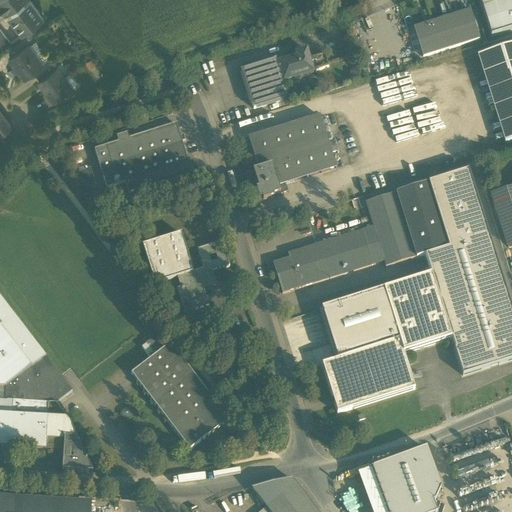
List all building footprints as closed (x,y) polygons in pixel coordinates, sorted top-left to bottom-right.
[(7,17),(21,35),(26,31),(24,29),(37,20),(38,22),(43,18),(29,0),(25,3),(22,1),(23,0),(0,0),(0,7),(5,14),(10,10),(12,13),(7,17)] [(479,0),(482,9),(503,3),(502,0),(479,0)] [(482,9),(491,37),(511,30),(511,0),(503,3),(482,9)] [(413,29),(423,58),(479,40),(470,11),(413,29)] [(0,50),(1,52),(11,45),(0,30),(0,50)] [(27,45),(32,42),(28,37),(24,40),(27,45)] [(14,48),(18,52),(27,45),(24,40),(14,48)] [(35,40),(32,42),(27,45),(34,54),(39,51),(38,45),(35,40)] [(10,58),(17,68),(34,54),(27,45),(18,52),(10,58)] [(511,46),(477,57),(505,145),(511,142),(511,46)] [(39,51),(34,54),(17,68),(24,77),(32,71),(42,64),(41,64),(46,60),(47,57),(42,51),(39,51)] [(277,64),(283,82),(313,73),(309,60),(306,51),(295,55),(296,58),(277,64)] [(309,60),(313,73),(329,68),(325,56),(309,60)] [(95,66),(92,59),(85,62),(88,69),(95,66)] [(42,64),(45,69),(50,65),(46,60),(41,64),(42,64)] [(242,71),(254,110),(288,100),(283,82),(277,64),(276,61),(242,71)] [(49,73),(45,69),(42,64),(32,71),(34,74),(36,76),(39,81),(49,73)] [(38,81),(46,91),(63,77),(56,68),(49,73),(39,81),(38,81)] [(361,72),(352,69),(349,78),(358,81),(361,72)] [(63,77),(70,87),(77,82),(70,72),(63,77)] [(70,87),(63,77),(46,91),(53,100),(56,98),(70,87)] [(56,98),(60,102),(74,91),(70,87),(56,98)] [(11,127),(1,113),(0,114),(0,135),(1,135),(11,127)] [(278,166),(285,186),(336,170),(332,155),(328,144),(320,118),(248,140),(258,172),(278,166)] [(118,143),(106,147),(95,150),(107,189),(118,186),(125,184),(128,194),(198,173),(195,161),(188,163),(181,143),(185,141),(183,136),(180,137),(176,125),(130,140),(118,143)] [(116,137),(118,143),(130,140),(128,134),(116,137)] [(0,151),(8,145),(1,135),(0,135),(0,151)] [(334,142),(328,144),(332,155),(338,153),(334,142)] [(262,202),(262,204),(273,201),(273,199),(287,194),(285,186),(278,166),(258,172),(253,174),(262,202)] [(79,175),(91,214),(103,210),(91,171),(79,175)] [(425,257),(431,276),(451,340),(463,377),(511,361),(511,312),(468,172),(428,185),(448,249),(425,257)] [(247,191),(252,205),(262,202),(253,174),(245,176),(250,190),(247,191)] [(0,285),(16,306),(9,311),(15,318),(22,313),(51,352),(45,357),(45,358),(50,364),(56,359),(63,367),(100,338),(129,376),(168,346),(42,181),(0,213),(0,285)] [(428,185),(396,195),(416,260),(425,257),(448,249),(428,185)] [(509,249),(511,247),(511,190),(492,196),(509,249)] [(386,269),(416,260),(396,195),(365,204),(373,229),(384,264),(386,269)] [(373,229),(362,233),(372,267),(384,264),(373,229)] [(362,233),(302,251),(288,256),(289,259),(291,266),(276,271),(280,283),(279,284),(282,295),(313,286),(372,267),(362,233)] [(155,286),(177,279),(193,274),(181,235),(143,247),(155,286)] [(203,270),(212,274),(230,268),(222,243),(197,251),(203,270)] [(274,264),(276,271),(291,266),(289,259),(274,264)] [(177,279),(181,289),(201,282),(203,289),(216,286),(212,274),(203,270),(193,274),(177,279)] [(383,291),(393,323),(399,342),(403,355),(451,340),(431,276),(383,291)] [(209,307),(203,289),(201,282),(181,289),(177,290),(185,315),(209,307)] [(393,323),(383,291),(318,312),(331,353),(334,352),(336,359),(334,360),(334,362),(352,357),(399,342),(393,323)] [(0,402),(0,448),(45,451),(54,451),(63,452),(62,472),(92,474),(81,451),(69,425),(55,406),(62,400),(36,365),(45,358),(45,357),(15,318),(9,311),(0,298),(0,381),(5,388),(5,403),(0,402)] [(403,355),(399,342),(352,357),(334,362),(331,363),(322,366),(337,415),(415,391),(403,355)] [(131,375),(189,452),(228,422),(170,346),(131,375)] [(50,364),(45,358),(36,365),(62,400),(72,393),(50,364)] [(386,511),(435,511),(432,504),(435,503),(440,490),(426,450),(371,470),(386,511)] [(458,493),(463,511),(506,511),(497,483),(500,482),(495,464),(465,474),(462,463),(477,458),(475,452),(456,458),(461,476),(456,477),(461,492),(458,493)] [(370,511),(386,511),(371,470),(357,475),(370,511)] [(315,511),(292,481),(252,490),(268,511),(315,511)] [(0,511),(90,511),(91,507),(0,501),(0,511)]
